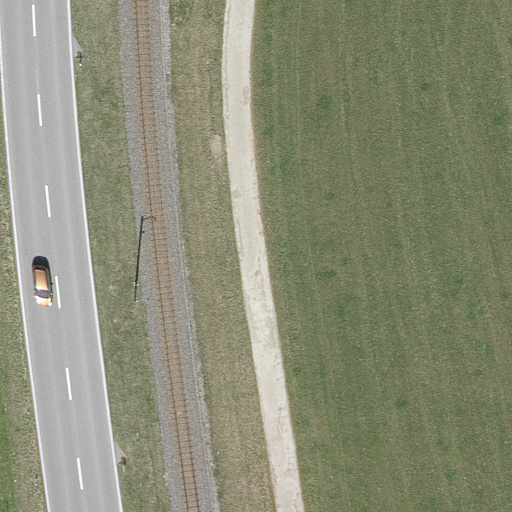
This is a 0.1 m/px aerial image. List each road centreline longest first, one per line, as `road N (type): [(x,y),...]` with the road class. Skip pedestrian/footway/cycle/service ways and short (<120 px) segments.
road 1 (track): [(290,511),(243,190),(239,0)]
road 2 (primary): [(32,0),(46,202),(84,511)]
